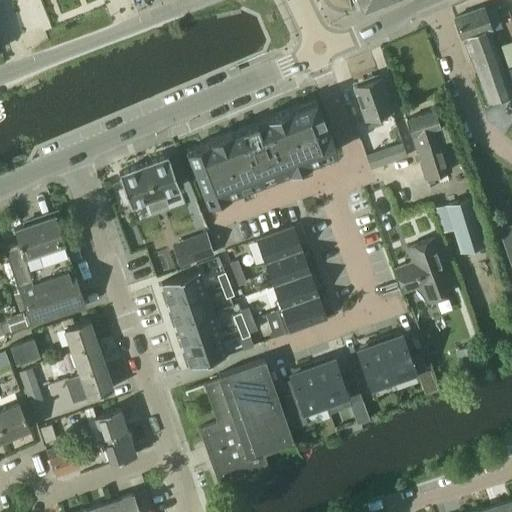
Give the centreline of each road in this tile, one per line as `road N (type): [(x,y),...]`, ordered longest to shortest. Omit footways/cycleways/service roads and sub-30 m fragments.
road 1 (residential): [(171,452),(71,154)]
road 2 (tertiary): [(71,154),(321,53)]
road 3 (unclassified): [(0,74),(191,0)]
road 4 (residential): [(0,478),(30,465),(51,496),(171,452)]
road 5 (residential): [(511,144),(477,122),(432,4)]
road 6 (residential): [(325,176),(351,165),(354,153),(321,53)]
road 7 (residential): [(325,176),(372,308)]
road 8 (residential): [(210,220),(325,176)]
road 9 (tertiary): [(321,53),(432,4)]
road 10 (residential): [(511,470),(406,502),(404,511)]
